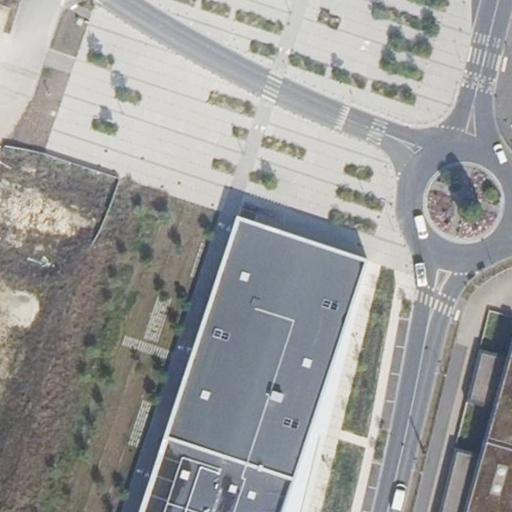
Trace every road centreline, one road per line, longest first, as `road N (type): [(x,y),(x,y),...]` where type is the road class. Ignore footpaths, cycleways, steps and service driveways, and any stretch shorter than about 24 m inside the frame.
road 1 (residential): [(119,0),(219,59),(417,150),(429,165)]
road 2 (secondary): [(423,344),(387,511)]
